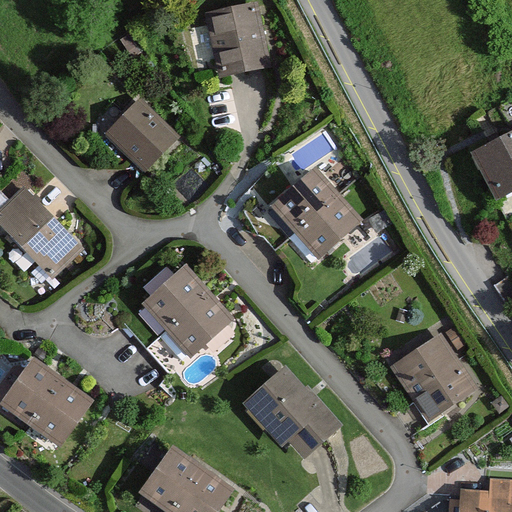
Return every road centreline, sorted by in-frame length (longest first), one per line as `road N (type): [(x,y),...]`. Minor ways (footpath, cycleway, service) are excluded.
road 1 (residential): [(378,511),(403,491),(401,450),(194,224),(149,237),(57,309)]
road 2 (residential): [(511,326),(317,0)]
